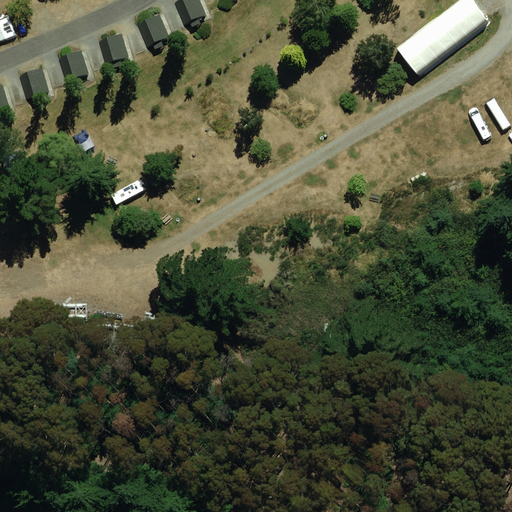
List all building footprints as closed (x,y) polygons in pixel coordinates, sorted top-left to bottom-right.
[(204,0),(182,0),(180,1),(189,24),(211,16),(204,0)] [(471,0),(454,0),(382,54),(402,81),(486,20),(471,0)] [(165,14),(144,22),(153,46),(174,37),(165,14)] [(125,38),(103,42),(107,66),(130,63),(125,38)] [(84,56),(62,59),(66,84),(88,80),(84,56)] [(44,71),(22,75),(26,100),(48,96),(44,71)]
